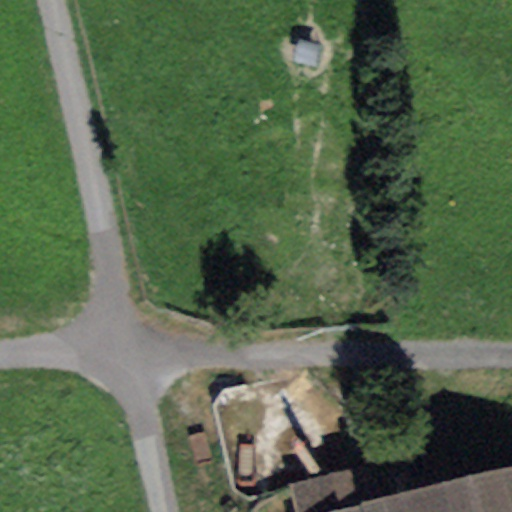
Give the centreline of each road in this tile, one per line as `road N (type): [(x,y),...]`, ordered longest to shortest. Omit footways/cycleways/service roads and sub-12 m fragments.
road 1 (residential): [(124,347),(511,360)]
road 2 (residential): [(124,347),(84,124),(51,0)]
road 3 (residential): [(124,347),(164,511)]
road 4 (residential): [(0,365),(124,347)]
